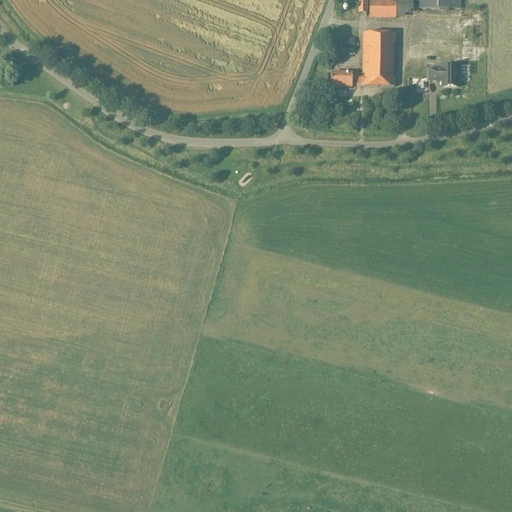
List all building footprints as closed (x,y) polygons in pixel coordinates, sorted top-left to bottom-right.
[(369,19),(413,19),(412,0),(395,0),(396,1),(369,1),(369,19)] [(414,0),(414,9),(461,10),(461,0),(414,0)] [(358,14),(367,14),(368,2),(359,2),(358,14)] [(331,88),(352,88),(352,86),(363,86),(363,87),(395,87),(395,78),(393,78),(393,44),(396,44),(396,35),(363,34),(363,77),(353,77),(353,74),(331,74),(331,88)] [(442,88),(443,88),(459,89),(459,68),(442,67),(442,70),(429,70),(429,82),(442,82),(442,88)]
